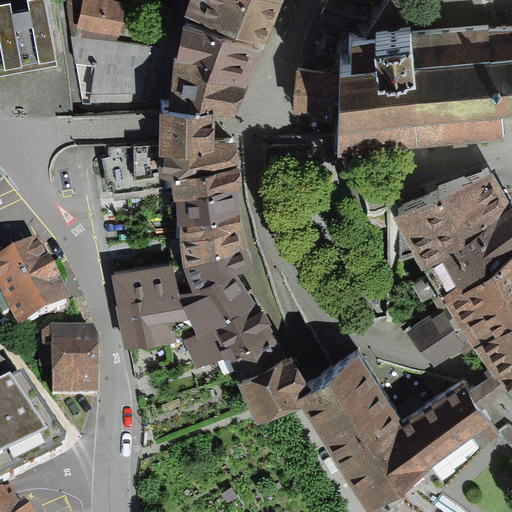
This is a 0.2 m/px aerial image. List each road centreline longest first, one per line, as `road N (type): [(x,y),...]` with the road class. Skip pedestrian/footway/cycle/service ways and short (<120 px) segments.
road 1 (residential): [(274,55),(248,121),(272,243),(328,323),(483,381),(511,409)]
road 2 (residential): [(110,511),(113,349),(39,188),(0,149)]
